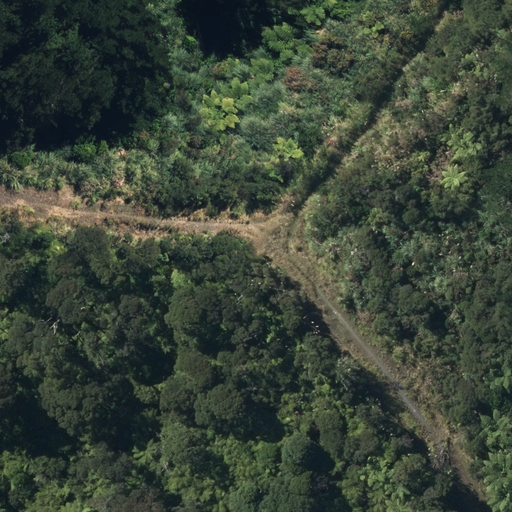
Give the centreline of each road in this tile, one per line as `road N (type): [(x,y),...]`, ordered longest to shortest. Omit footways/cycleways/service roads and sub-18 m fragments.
road 1 (track): [(451,0),(314,192),(304,221),(307,251),(322,279),(501,511)]
road 2 (track): [(322,279),(262,248),(182,226),(0,193)]
